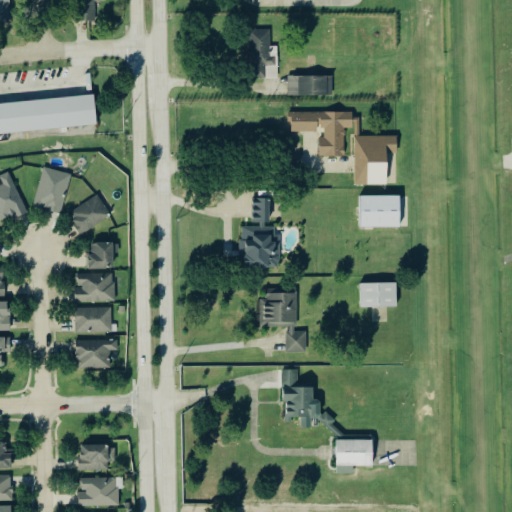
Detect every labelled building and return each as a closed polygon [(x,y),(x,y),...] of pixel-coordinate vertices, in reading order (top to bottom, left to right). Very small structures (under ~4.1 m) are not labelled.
[(0,0),(0,27),(11,28),(9,0),(0,0)] [(278,79),(278,58),(271,58),(270,30),(249,31),(249,80),(278,79)] [(333,78),(288,77),(288,96),(333,97),(333,78)] [(0,104),(93,95),(96,124),(0,134),(0,104)] [(345,157),(345,129),(353,129),(353,113),(291,113),(291,132),(324,132),(324,139),(319,139),(319,157),(345,157)] [(356,137),(355,186),(388,186),(388,154),(397,154),(398,137),(356,137)] [(63,215),(69,174),(42,169),(35,210),(63,215)] [(0,176),(0,179),(3,186),(0,186),(0,221),(1,224),(26,213),(10,173),(0,176)] [(82,236),(111,217),(98,196),(68,215),(82,236)] [(359,197),(398,196),(398,228),(360,228),(359,197)] [(246,270),(280,269),(279,242),(275,242),(275,227),(270,228),(269,200),(253,200),(254,228),(240,228),(241,258),(245,258),(246,270)] [(113,244),(90,245),(90,271),(114,270),(113,244)] [(114,303),(114,274),(77,275),(77,289),(75,289),(75,303),(114,303)] [(359,284),(395,284),(395,308),(359,308),(359,284)] [(287,354),(306,353),(306,332),(297,332),(297,295),(261,295),(261,328),(287,328),(287,354)] [(0,303),(0,332),(11,332),(10,303),(0,303)] [(111,308),(75,309),(75,334),(112,333),(111,308)] [(0,368),(3,368),(3,354),(11,354),(11,339),(0,339),(0,368)] [(76,341),(76,370),(110,369),(110,352),(117,352),(117,341),(76,341)] [(285,420),(301,419),(302,429),(312,428),(312,419),(320,418),(320,431),(335,431),(334,416),(321,416),(321,400),(314,400),(314,388),(299,388),(298,371),(283,371),(285,420)] [(336,441),(370,441),(370,466),(336,465),(336,441)] [(0,442),(0,468),(12,468),(12,450),(7,450),(6,443),(0,442)] [(80,445),(79,471),(108,472),(108,462),(115,462),(115,446),(80,445)] [(0,476),(0,501),(12,501),(11,476),(0,476)] [(119,506),(119,489),(123,489),(123,478),(81,479),(81,492),(79,492),(79,507),(119,506)]
